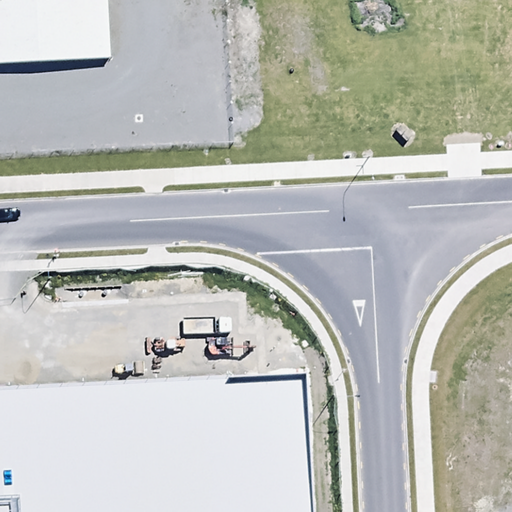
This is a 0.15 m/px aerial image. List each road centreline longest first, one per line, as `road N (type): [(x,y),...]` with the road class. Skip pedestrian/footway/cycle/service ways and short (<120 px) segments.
road 1 (unknown): [(368,210),(308,91),(315,42),(511,28)]
road 2 (unclassified): [(0,227),(368,210)]
road 3 (unclassified): [(368,210),(383,511)]
road 4 (unknown): [(135,0),(123,50),(87,68),(0,73)]
road 5 (unclassified): [(368,210),(511,203)]
